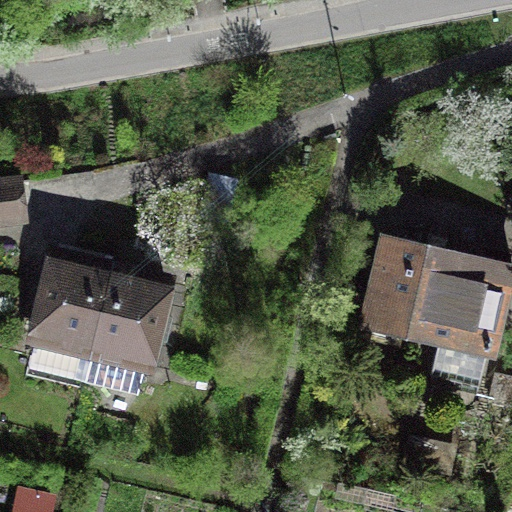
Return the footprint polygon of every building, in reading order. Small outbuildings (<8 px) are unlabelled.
[(0,219),(22,216),(18,182),(0,183),(0,219)] [(490,357),(511,268),(511,264),(386,232),(362,325),(490,357)] [(34,334),(89,348),(110,268),(55,254),(34,334)] [(165,282),(110,268),(89,348),(144,362),(165,282)] [(511,380),(494,376),(489,400),(511,405),(511,380)]
